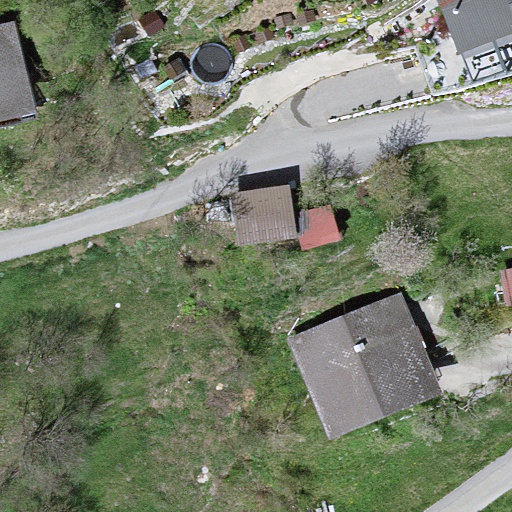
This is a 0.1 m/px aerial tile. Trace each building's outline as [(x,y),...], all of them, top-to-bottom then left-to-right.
[(44,28),(0,38),(0,139),(66,124),(44,28)] [(296,194),(241,200),(246,250),(302,244),(296,194)] [(335,215),(303,227),(313,255),(346,243),(335,215)] [(511,276),(497,281),(507,314),(511,312),(511,276)] [(426,327),(321,370),(353,449),(459,406),(426,327)]
